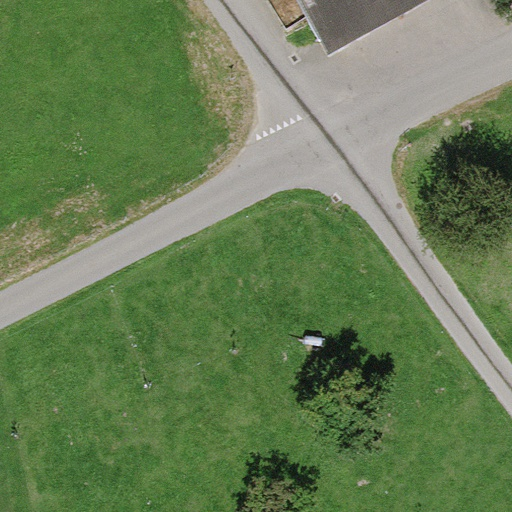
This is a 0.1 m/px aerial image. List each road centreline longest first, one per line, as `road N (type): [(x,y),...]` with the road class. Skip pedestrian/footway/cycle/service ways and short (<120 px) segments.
road 1 (unclassified): [(326,143),(0,308)]
road 2 (unclassified): [(511,388),(326,143)]
road 3 (unclassified): [(511,54),(326,143)]
road 4 (unclassified): [(221,0),(326,143)]
